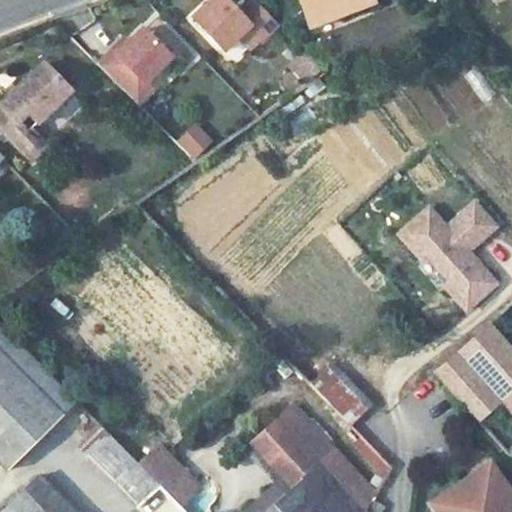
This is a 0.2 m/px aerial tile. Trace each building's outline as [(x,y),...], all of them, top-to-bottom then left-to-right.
[(206,4),(192,18),(223,51),(250,26),(262,40),(279,24),(257,0),(253,0),(239,14),(226,0),(219,0),(210,9),(206,4)] [(374,0),(300,0),(306,14),(334,4),(339,14),(374,1),(374,0)] [(310,25),(339,14),(334,4),(306,14),(310,25)] [(147,25),(182,56),(192,45),(156,14),(147,25)] [(114,50),(99,65),(137,104),(153,89),(147,83),(172,58),(144,29),(130,43),(118,54),(114,50)] [(126,38),(114,50),(118,54),(130,43),(126,38)] [(306,50),(290,63),(303,79),(319,66),(306,50)] [(0,133),(26,160),(40,145),(23,129),(65,87),(39,62),(0,100),(0,133)] [(190,158),(214,144),(200,121),(176,135),(190,158)] [(466,313),(496,287),(479,267),(472,266),(472,259),(468,254),(497,230),(476,206),(448,230),(430,210),(400,236),(422,261),(427,257),(450,283),(445,288),(466,313)] [(0,462),(10,473),(66,420),(81,406),(26,350),(0,323),(0,462)] [(511,349),(490,325),(457,354),(478,377),(480,374),(503,398),(511,408),(511,349)] [(457,354),(436,373),(457,396),(478,377),(457,354)] [(334,360),(310,383),(351,426),(375,403),(334,360)] [(478,377),(457,396),(478,421),(503,398),(480,374),(478,377)] [(293,409),(247,452),(290,497),(318,470),(358,511),(366,511),(375,496),(293,409)] [(162,489),(131,457),(109,478),(141,509),(162,489)] [(0,484),(10,473),(0,462),(0,484)] [(436,511),(511,511),(511,495),(511,496),(489,464),(431,504),(436,511)] [(290,497),(274,511),(358,511),(318,470),(290,497)] [(45,477),(9,511),(78,511),(64,496),(45,477)] [(200,477),(175,501),(183,509),(208,485),(200,477)] [(162,489),(141,509),(141,511),(185,511),(183,509),(175,501),(162,489)]
